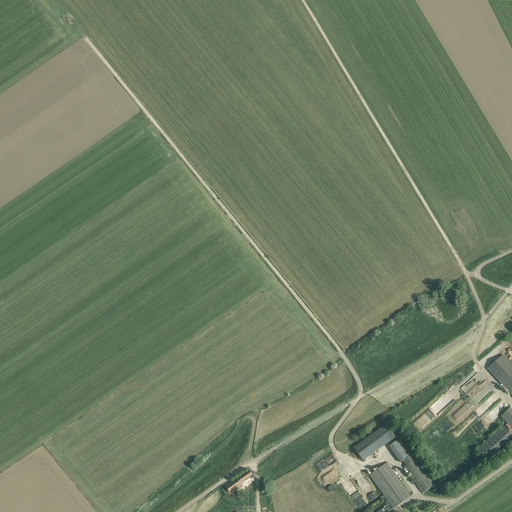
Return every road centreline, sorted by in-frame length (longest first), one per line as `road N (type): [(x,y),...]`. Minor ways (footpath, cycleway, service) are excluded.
road 1 (track): [(340,351),(85,37)]
road 2 (track): [(466,274),(302,0)]
